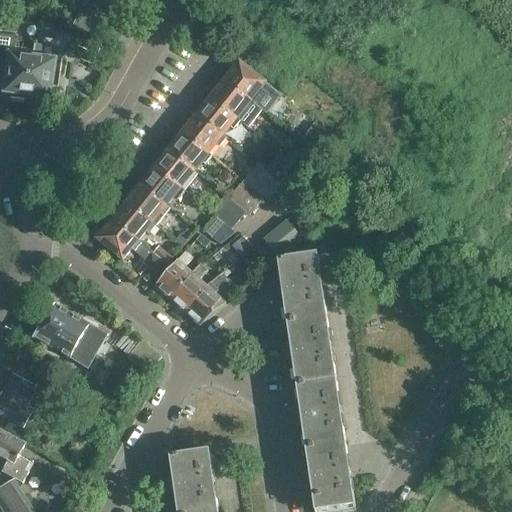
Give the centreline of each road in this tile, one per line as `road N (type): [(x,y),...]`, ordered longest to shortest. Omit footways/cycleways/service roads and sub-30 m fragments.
road 1 (residential): [(465,349),(350,223),(271,216),(256,229)]
road 2 (tertiary): [(0,174),(91,133),(142,87),(183,0)]
road 3 (residential): [(194,358),(66,254),(18,249)]
road 4 (residential): [(273,401),(258,300),(194,358)]
road 5 (residential): [(376,511),(465,349)]
